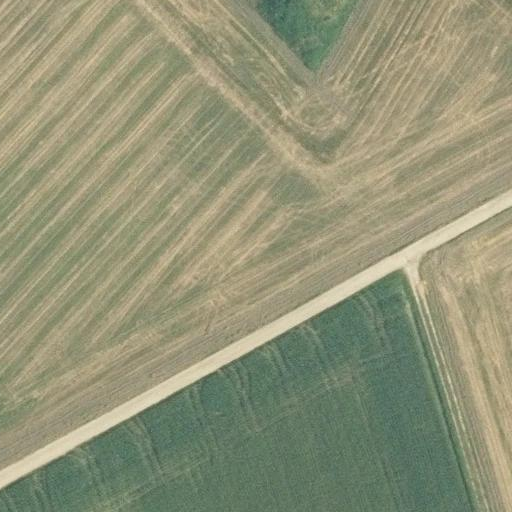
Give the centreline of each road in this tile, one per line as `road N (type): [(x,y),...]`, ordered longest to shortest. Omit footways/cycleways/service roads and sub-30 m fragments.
road 1 (track): [(511,205),(0,482)]
road 2 (track): [(470,511),(394,268)]
